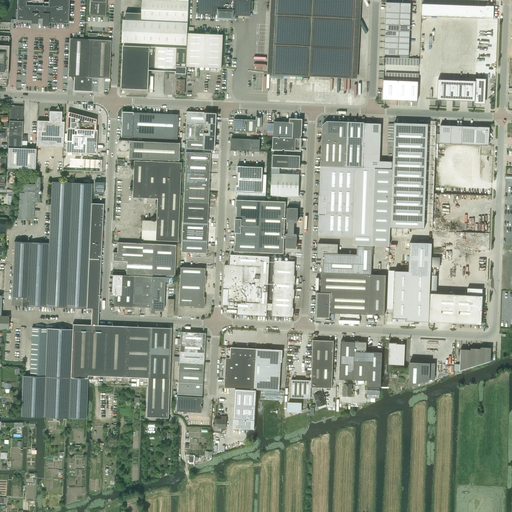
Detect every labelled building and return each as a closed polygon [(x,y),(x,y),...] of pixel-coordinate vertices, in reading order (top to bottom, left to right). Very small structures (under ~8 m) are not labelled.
[(17,0),(17,20),(32,21),(32,19),(38,20),(38,18),(42,19),(48,19),(47,22),(68,23),(68,24),(69,0),(48,0),(48,2),(43,1),(43,0),(17,0)] [(90,0),(89,15),(105,16),(106,0),(90,0)] [(126,12),(126,19),(123,19),(122,42),(187,45),(188,0),(142,0),(141,13),(125,12),(126,12)] [(218,18),(230,19),(233,19),(233,15),(250,16),(250,11),(252,11),(253,1),(251,1),(250,0),(198,0),(198,13),(218,14),(218,18)] [(276,0),(273,74),(312,76),(352,78),(356,0),(276,0)] [(386,2),(385,54),(409,55),(411,3),(386,2)] [(422,3),(421,16),(494,18),(494,6),(422,3)] [(188,33),(187,48),(189,48),(188,66),(222,68),(223,35),(188,33)] [(0,84),(6,85),(6,77),(7,77),(8,69),(7,69),(8,57),(9,45),(8,45),(9,36),(0,35),(0,84)] [(74,77),(74,90),(91,91),(92,77),(109,78),(111,40),(69,38),(68,77),(74,77)] [(123,45),(122,88),(148,90),(149,70),(176,71),(175,77),(178,77),(177,79),(176,79),(176,90),(178,90),(178,93),(184,94),(185,79),(184,79),(184,78),(186,78),(186,72),(187,72),(188,67),(186,67),(186,66),(188,66),(189,48),(187,48),(123,45)] [(475,81),(438,79),(437,99),(475,100),(475,103),(485,103),(485,79),(476,78),(475,81)] [(384,80),(383,99),(397,100),(398,80),(384,80)] [(398,80),(397,100),(408,100),(408,81),(398,80)] [(408,81),(408,100),(417,101),(418,84),(418,81),(408,81)] [(8,134),(8,147),(7,167),(35,169),(36,148),(21,148),(23,106),(10,105),(8,134)] [(37,120),(37,136),(36,146),(63,147),(64,137),(64,121),(64,120),(59,109),(54,111),(49,111),(49,121),(37,120)] [(67,128),(66,152),(96,153),(97,129),(96,129),(96,119),(68,111),(67,128)] [(186,111),(186,123),(204,124),(214,125),(214,113),(186,111)] [(122,112),(121,137),(159,138),(160,113),(122,112)] [(160,113),(159,138),(177,139),(178,114),(160,113)] [(234,119),(233,131),(256,132),(256,127),(261,127),(262,116),(256,116),(256,120),(245,119),(234,119)] [(289,122),(288,137),(301,138),(302,119),(293,119),(293,122),(290,122),(289,122)] [(274,121),(273,137),(288,137),(289,122),(274,121)] [(322,140),(321,165),(362,167),(364,123),(364,122),(348,121),(347,121),(327,121),(323,125),(322,127),(322,140)] [(186,149),(214,150),(214,141),(213,141),(214,125),(204,124),(186,123),(185,140),(186,140),(186,149)] [(362,167),(375,168),(392,169),(393,161),(380,161),(381,123),(364,123),(362,167)] [(393,168),(391,234),(421,235),(426,125),(394,124),(393,144),(393,160),(393,168)] [(440,125),(439,143),(489,145),(489,127),(440,125)] [(273,137),(273,148),(280,149),(300,150),(301,138),(288,137),(273,137)] [(231,138),(231,147),(231,150),(251,151),(251,139),(231,138)] [(251,139),(251,151),(260,151),(260,139),(251,139)] [(118,140),(118,150),(128,151),(128,158),(178,161),(179,143),(118,140)] [(185,152),(185,162),(210,163),(210,153),(185,152)] [(273,154),(272,167),(272,170),(279,170),(279,167),(299,168),(300,155),(273,154)] [(62,170),(99,171),(99,159),(63,158),(62,170)] [(141,240),(177,241),(181,162),(134,160),(132,197),(140,197),(140,200),(142,200),(142,198),(157,198),(156,221),(142,220),(141,240)] [(185,162),(184,172),(209,173),(210,163),(185,162)] [(238,173),(238,178),(263,179),(263,176),(263,166),(237,165),(237,173),(238,173)] [(319,195),(318,214),(319,214),(318,234),(354,235),(354,244),(357,244),(372,245),(373,236),(390,237),(392,169),(375,168),(362,167),(321,166),(320,195),(319,195)] [(272,173),(271,184),(299,185),(299,174),(279,173),(279,170),(272,170),(272,173)] [(184,172),(184,192),(209,193),(209,173),(184,172)] [(237,184),(236,191),(246,192),(246,197),(265,197),(266,193),(266,192),(266,176),(263,176),(263,179),(238,178),(238,184),(237,184)] [(18,219),(33,219),(34,201),(39,201),(39,194),(41,194),(41,192),(41,191),(40,191),(40,190),(39,190),(40,177),(35,177),(34,184),(20,183),(20,191),(24,192),(24,193),(19,193),(18,219)] [(49,243),(44,243),(44,240),(36,240),(36,242),(14,241),(13,273),(100,277),(101,259),(103,203),(91,203),(92,183),(51,182),(49,243)] [(94,182),(94,194),(103,194),(104,182),(94,182)] [(271,184),(271,195),(299,196),(299,185),(271,184)] [(184,192),(183,202),(208,203),(209,193),(184,192)] [(234,251),(284,253),(286,201),(236,199),(236,207),(237,207),(236,218),(235,218),(235,232),(236,232),(235,244),(234,244),(234,251)] [(183,202),(182,221),(207,223),(208,203),(183,202)] [(287,207),(286,222),(288,222),(288,227),(288,233),(294,233),(294,228),(295,222),(294,222),(297,222),(298,208),(287,207)] [(182,221),(182,231),(207,233),(207,223),(182,221)] [(182,231),(181,241),(206,242),(207,233),(182,231)] [(286,233),(285,247),(296,248),(297,233),(294,233),(288,233),(286,233)] [(181,241),(181,251),(206,252),(206,242),(181,241)] [(174,276),(176,245),(117,242),(117,252),(113,252),(112,260),(126,261),(126,271),(112,271),(112,273),(174,276)] [(406,320),(429,321),(432,243),(410,242),(409,271),(395,270),(393,318),(406,318),(406,320)] [(323,258),(322,272),(371,274),(372,245),(357,244),(357,254),(337,253),(338,244),(318,243),(317,258),(323,258)] [(224,264),(223,293),(223,304),(228,305),(228,308),(238,308),(238,314),(258,315),(267,315),(267,310),(272,310),(272,303),(267,303),(270,256),(230,254),(230,264),(224,264)] [(431,257),(431,267),(440,267),(440,257),(431,257)] [(275,260),(273,292),(294,293),(295,289),(294,289),(294,284),(295,284),(295,275),(294,275),(295,261),(275,260)] [(180,267),(179,292),(178,305),(193,306),(193,307),(204,308),(205,297),(203,296),(204,286),(205,286),(205,275),(204,275),(205,268),(180,267)] [(330,313),(370,314),(385,314),(386,275),(371,274),(322,272),(321,292),(316,292),(315,317),(330,318),(330,313)] [(27,306),(42,306),(86,308),(98,309),(98,314),(100,277),(13,273),(11,305),(22,305),(22,306),(27,306)] [(115,274),(113,306),(141,307),(142,276),(142,275),(115,274)] [(150,307),(152,276),(142,276),(141,307),(150,307)] [(152,276),(151,310),(164,310),(165,281),(169,282),(169,277),(165,277),(152,276)] [(431,293),(429,321),(481,324),(483,295),(482,295),(483,288),(468,288),(467,294),(431,293)] [(273,292),(273,302),(293,303),(293,298),(294,298),(294,293),(273,292)] [(0,294),(0,329),(8,330),(8,322),(9,316),(1,315),(2,295),(0,294)] [(273,302),(272,303),(272,310),(272,316),(292,317),(292,315),(293,316),(294,307),(293,307),(293,303),(273,302)] [(32,327),(30,376),(22,375),(20,416),(86,419),(88,375),(105,376),(107,338),(107,325),(98,325),(98,320),(97,325),(73,324),(72,329),(32,327)] [(107,338),(105,376),(148,377),(146,417),(168,418),(169,378),(171,328),(150,327),(107,325),(107,338)] [(180,331),(180,341),(192,342),(193,332),(180,331)] [(193,332),(192,342),(205,343),(205,333),(193,332)] [(313,340),(311,380),(311,387),(322,387),(332,388),(334,340),(313,340)] [(180,341),(179,351),(204,353),(205,343),(192,342),(180,341)] [(341,341),(340,378),(340,379),(367,380),(367,386),(381,387),(382,352),(366,351),(367,342),(359,341),(355,341),(341,341)] [(389,342),(389,348),(390,349),(389,364),(404,364),(405,344),(397,344),(397,343),(389,342)] [(225,387),(254,389),(257,349),(227,347),(225,387)] [(257,349),(254,389),(261,389),(261,399),(284,400),(284,390),(279,390),(282,350),(257,349)] [(179,351),(179,361),(204,363),(204,353),(179,351)] [(178,371),(203,373),(204,363),(179,361),(174,361),(174,371),(178,371)] [(410,362),(409,386),(435,378),(435,375),(430,374),(430,362),(410,362)] [(178,371),(178,381),(203,383),(203,373),(178,371)] [(287,401),(287,412),(290,412),(289,413),(289,414),(301,410),(302,413),(309,411),(308,408),(308,407),(307,408),(308,398),(311,398),(311,387),(311,380),(291,379),(291,397),(292,397),(292,401),(287,401)] [(178,382),(177,394),(202,395),(202,383),(178,382)] [(351,396),(352,384),(344,384),(343,395),(351,396)] [(311,387),(311,398),(315,398),(318,406),(326,403),(322,391),(322,387),(311,387)] [(254,429),(256,390),(235,388),(233,428),(254,429)] [(201,412),(201,405),(202,397),(177,395),(176,411),(201,412)] [(226,428),(226,419),(214,419),(214,428),(226,428)]
